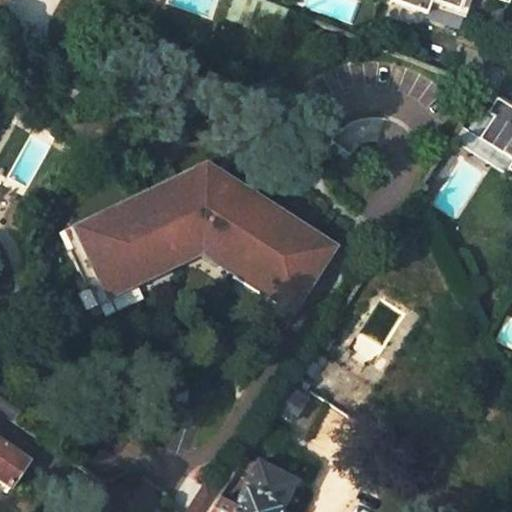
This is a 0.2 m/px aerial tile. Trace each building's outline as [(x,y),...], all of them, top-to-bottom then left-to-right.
[(431,2),(467,14),(471,0),(495,0),(509,5),(510,0),(399,0),(398,4),(427,14),(431,2)] [(266,2),(252,40),(277,50),(292,12),(266,2)] [(511,107),(497,99),(488,113),(494,117),(479,140),(511,160),(511,162),(507,169),(511,172),(511,107)] [(218,192),(211,187),(203,169),(190,176),(191,177),(169,188),(171,194),(158,200),(155,195),(77,233),(84,247),(70,254),(88,291),(102,284),(109,299),(182,263),(180,259),(203,248),(214,255),(211,260),(217,263),(249,284),(252,279),(268,289),(265,294),(279,304),(283,298),(296,307),(328,256),(315,247),(319,242),(292,224),(289,229),(277,221),(280,217),(258,203),(255,207),(244,200),(247,196),(232,186),(229,191),(221,187),(218,192)] [(232,186),(203,169),(211,187),(218,192),(221,187),(229,191),(232,186)] [(169,188),(155,195),(158,200),(171,194),(169,188)] [(258,203),(247,196),(244,200),(255,207),(258,203)] [(292,224),(280,217),(277,221),(289,229),(292,224)] [(203,248),(180,259),(182,263),(184,267),(201,259),(214,268),(217,263),(211,260),(214,255),(203,248)] [(268,289),(252,279),(249,284),(265,294),(268,289)] [(327,336),(317,351),(324,356),(335,340),(327,336)] [(319,364),(320,365),(325,356),(324,356),(317,351),(311,360),(319,364)] [(311,360),(300,376),(309,381),(310,380),(319,364),(311,360)] [(300,376),(276,413),(290,423),(290,422),(294,424),(309,401),(307,399),(310,394),(307,392),(307,391),(305,390),(311,381),(311,380),(310,380),(309,381),(300,376)] [(0,479),(17,492),(35,466),(0,441),(0,479)] [(292,484),(246,458),(244,457),(219,494),(207,511),(278,511),(279,510),(292,484)] [(205,485),(187,511),(207,511),(219,494),(205,485)]
